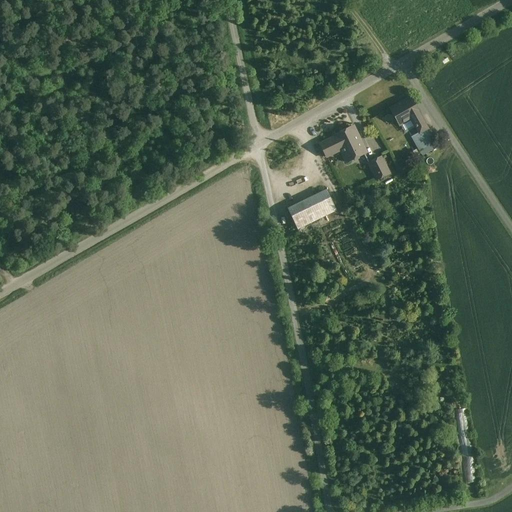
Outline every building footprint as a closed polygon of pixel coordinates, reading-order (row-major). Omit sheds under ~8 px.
[(410,98),(390,109),(400,125),(411,119),(413,123),(409,125),(415,136),(427,129),(418,114),(419,114),(410,98)] [(335,138),(320,145),(326,157),(340,150),(346,163),(352,160),(354,161),(358,159),(359,156),(364,154),(359,143),(361,142),(353,127),(334,136),(335,138)] [(428,131),(415,139),(421,150),(434,143),(428,131)] [(381,158),(369,164),(377,180),(389,174),(381,158)] [(326,192),(289,210),(298,228),(335,210),(326,192)]
